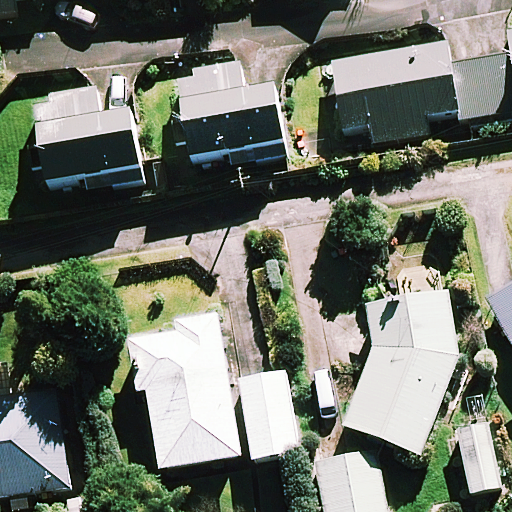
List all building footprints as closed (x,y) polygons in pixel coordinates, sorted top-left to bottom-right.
[(0,0),(0,25),(18,23),(16,7),(73,0),(146,0),(147,6),(194,0),(0,0)] [(431,143),(428,128),(462,123),(463,129),(511,121),(511,41),(507,42),(511,64),(451,73),(447,52),(333,69),(344,141),(373,137),(375,151),(431,143)] [(286,162),(277,102),(184,115),(193,175),(286,162)] [(102,133),(97,103),(36,113),(49,200),(143,185),(134,128),(102,133)] [(511,296),(488,310),(511,350),(511,296)] [(450,298),(367,316),(376,357),(346,439),(423,467),(459,368),(455,338),(450,298)] [(242,469),(219,327),(176,334),(178,345),(134,352),(142,402),(150,401),(163,482),(242,469)] [(299,464),(287,384),(244,391),(256,471),(299,464)] [(0,511),(0,509),(72,499),(58,401),(0,409),(0,511)] [(386,511),(376,460),(312,473),(320,511),(386,511)]
